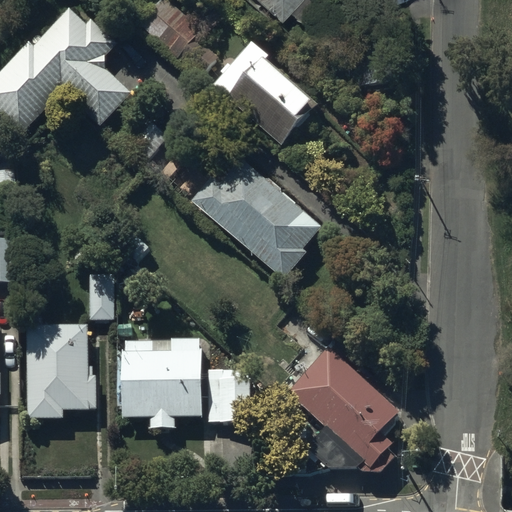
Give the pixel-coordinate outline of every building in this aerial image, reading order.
[(172,0),(159,0),(139,25),(181,61),(208,30),(172,0)] [(258,0),(283,23),(304,0),(258,0)] [(119,54),(95,33),(91,38),(72,22),(37,61),(33,56),(0,92),(0,123),(24,145),(64,100),(104,136),(135,102),(110,79),(107,68),(119,54)] [(288,161),(322,121),(269,75),(274,69),(255,53),(215,98),(288,161)] [(145,120),(120,150),(142,169),(167,139),(145,120)] [(308,265),(328,241),(239,167),(197,217),(290,294),(312,268),(308,265)] [(136,264),(148,250),(128,234),(117,248),(136,264)] [(0,292),(18,292),(16,247),(0,247),(0,292)] [(154,283),(138,267),(124,282),(140,298),(154,283)] [(93,330),(118,330),(118,284),(93,284),(93,330)] [(33,432),(69,431),(69,424),(95,424),(95,421),(101,421),(101,388),(96,388),(96,379),(92,379),(92,338),(33,338),(33,432)] [(206,362),(206,349),(175,350),(175,366),(158,366),(158,353),(130,353),(130,364),(126,363),(128,434),(152,434),(152,444),(183,444),(182,432),(209,432),(208,362),(206,362)] [(405,429),(333,361),(290,405),(369,477),(364,482),(368,486),(385,487),(399,471),(392,465),(399,458),(391,451),(405,429)] [(252,378),(211,378),(211,432),(252,432),(252,378)]
